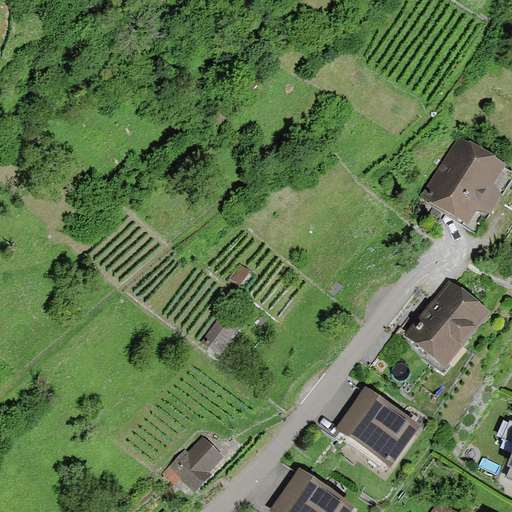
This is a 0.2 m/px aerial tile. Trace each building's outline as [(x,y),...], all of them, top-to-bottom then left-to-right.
[(504,165),(458,139),(425,198),(468,222),(477,207),(491,214),(505,189),(494,183),(504,165)] [(254,276),(239,266),(230,279),(245,289),(254,276)] [(449,280),(406,336),(446,366),(489,310),(449,280)] [(236,324),(221,314),(200,344),(216,354),(236,324)] [(416,432),(363,394),(336,433),(389,471),(416,432)] [(220,456),(202,440),(189,456),(183,451),(167,469),(191,490),(220,456)] [(349,511),(352,508),(299,471),(272,509),(275,511),(349,511)] [(456,511),(438,502),(432,511),(456,511)]
